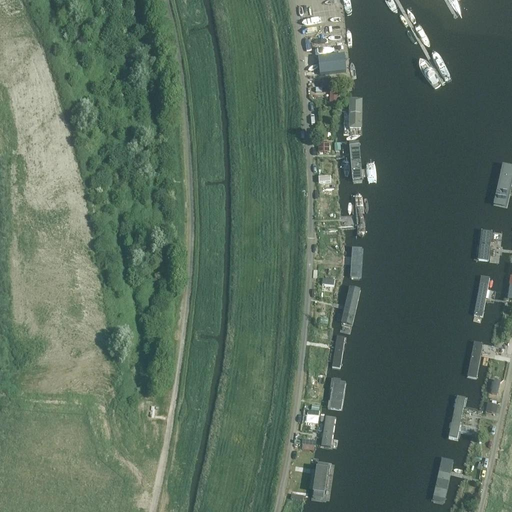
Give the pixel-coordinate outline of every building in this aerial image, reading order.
[(344,55),(318,58),(319,66),(320,75),(346,72),(345,55),(344,55)] [(402,98),(380,99),(381,164),(403,164),(402,98)] [(363,136),(363,99),(350,99),(349,135),(363,136)] [(359,145),(350,146),(352,184),(362,183),(359,145)] [(511,167),(503,165),(493,206),(506,209),(510,195),(511,185),(511,167)] [(365,193),(353,194),(356,230),(368,229),(365,193)] [(488,262),(492,232),(481,230),(481,232),(478,261),(488,262)] [(359,279),(361,250),(352,249),(351,278),(359,279)] [(482,318),(489,278),(481,277),(474,316),(482,318)] [(352,327),(360,290),(349,288),(341,325),(352,327)] [(333,369),(341,370),(346,338),(338,337),(333,369)] [(467,378),(477,379),(483,345),(473,343),(467,378)] [(341,411),(345,384),(340,383),(340,379),(341,378),(333,377),(328,403),(327,408),(327,409),(341,411)] [(466,398),(456,396),(448,438),(457,440),(458,433),(464,408),(466,398)] [(497,406),(488,404),(486,411),(495,413),(497,406)] [(330,448),(334,419),(326,418),(322,447),(330,448)] [(287,485),(285,494),(306,498),(334,503),(336,495),(335,490),(335,489),(336,486),(336,477),(336,472),(336,468),(335,465),(335,461),(336,455),(337,452),(308,447),(295,444),(293,452),(287,485)] [(452,472),(454,462),(442,459),(432,504),(444,507),(451,476),(452,472)]
